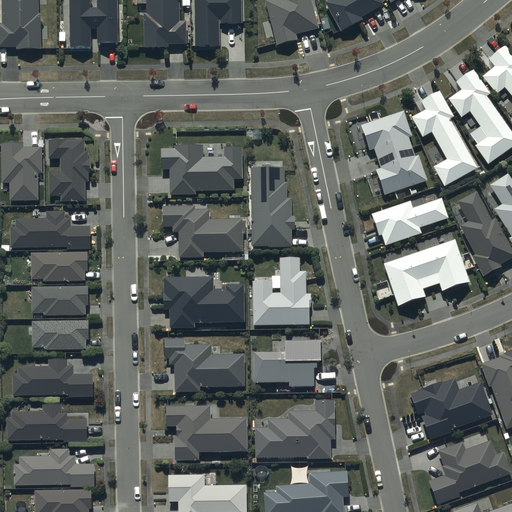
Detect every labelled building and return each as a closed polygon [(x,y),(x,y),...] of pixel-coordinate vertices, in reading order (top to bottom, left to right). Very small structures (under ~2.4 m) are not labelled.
[(2,0),(3,24),(0,23),(0,47),(17,47),(17,50),(41,49),(41,14),(38,14),(38,0),(2,0)] [(118,43),(117,0),(97,0),(97,8),(90,8),(89,0),(69,0),(71,48),(91,47),(90,29),(97,29),(98,43),(118,43)] [(179,0),(146,0),(146,14),(144,14),(144,48),(169,48),(169,44),(186,44),(186,21),(179,21),(179,0)] [(194,0),(195,47),(220,46),(219,19),(224,19),(224,24),(241,24),(241,0),(194,0)] [(319,28),(311,0),(269,0),(264,2),(277,46),(297,40),(295,34),(319,28)] [(383,5),(379,0),(330,0),(325,3),(342,32),(362,21),(360,17),(383,5)] [(511,55),(505,47),(488,61),(494,68),(482,78),(496,95),(504,88),(511,98),(511,55)] [(473,71),(455,84),(461,92),(448,101),(460,119),(469,113),(487,139),(475,147),(487,165),(511,147),(511,134),(487,99),(491,96),(473,71)] [(440,92),(421,102),(426,110),(412,118),(422,137),(431,132),(447,160),(434,167),(444,186),(477,168),(451,121),(455,118),(440,92)] [(376,170),(385,195),(427,181),(418,156),(416,157),(410,139),(413,137),(405,112),(361,126),(370,151),(374,149),(381,169),(376,170)] [(84,141),(49,141),(48,159),(61,159),(61,172),(49,172),(49,196),(61,196),(61,201),(85,201),(85,181),(88,181),(88,172),(90,172),(90,161),(88,161),(88,152),(84,152),(84,141)] [(10,184),(10,201),(38,201),(38,174),(42,174),(42,147),(23,147),(23,144),(1,144),(2,184),(10,184)] [(170,169),(170,195),(196,194),(196,191),(234,191),(234,179),(242,179),(242,147),(225,147),(225,157),(203,157),(202,145),(176,145),(176,149),(162,149),(162,169),(170,169)] [(284,167),(251,167),(252,247),(293,246),(292,230),(296,230),(296,215),(292,215),(292,197),(287,198),(287,182),(284,182),(284,167)] [(511,180),(507,173),(489,185),(502,205),(493,210),(511,237),(508,239),(511,244),(511,180)] [(476,192),(457,202),(468,223),(459,227),(474,256),(472,257),(483,278),(501,269),(500,266),(511,259),(511,252),(495,219),(491,221),(476,192)] [(371,214),(379,237),(381,236),(385,246),(421,234),(419,228),(448,218),(441,198),(413,208),(411,201),(371,214)] [(195,206),(162,206),(162,228),(172,227),(173,232),(178,232),(179,258),(204,257),(203,253),(243,252),(243,219),(209,220),(209,210),(195,210),(195,206)] [(10,227),(11,248),(67,248),(67,250),(91,250),(91,226),(71,226),(71,219),(65,219),(65,212),(47,212),(47,219),(16,219),(16,227),(10,227)] [(382,263),(396,308),(425,298),(422,289),(439,284),(442,291),(469,282),(455,239),(382,263)] [(88,253),(31,253),(31,280),(43,279),(43,282),(85,281),(85,272),(88,272),(88,253)] [(253,281),(253,326),(310,325),(310,301),(311,301),(311,294),(306,294),(306,271),(300,271),(300,258),(280,258),(280,293),(273,293),(273,281),(253,281)] [(213,277),(164,278),(164,309),(171,309),(171,328),(195,327),(194,322),(244,322),(243,285),(226,285),(226,289),(222,289),(222,280),(213,280),(213,277)] [(88,287),(32,287),(32,313),(44,313),(44,315),(85,315),(85,306),(88,306),(88,287)] [(88,321),(32,321),(32,348),(41,348),(41,350),(86,350),(86,339),(88,339),(88,321)] [(185,339),(165,340),(165,359),(170,359),(170,366),(175,366),(175,392),(200,392),(200,387),(244,387),(244,354),(211,354),(211,345),(185,345),(185,339)] [(254,353),(254,383),(289,383),(289,387),(314,387),(314,369),(318,369),(317,362),(321,362),(321,340),(285,340),(285,353),(254,353)] [(511,350),(503,354),(503,355),(499,356),(499,357),(480,365),(488,388),(490,387),(506,429),(511,427),(511,350)] [(13,375),(13,395),(69,395),(69,397),(94,397),(93,374),(73,375),(73,366),(68,366),(68,360),(49,360),(49,366),(18,367),(18,375),(13,375)] [(492,415),(480,382),(458,390),(454,379),(441,383),(441,382),(423,389),(423,390),(410,395),(417,415),(424,412),(426,416),(422,417),(431,441),(451,433),(450,431),(492,415)] [(256,428),(256,458),(308,457),(308,459),(331,459),(331,439),(335,439),(335,401),(316,401),(316,411),(288,411),(288,419),(268,420),(268,428),(256,428)] [(7,420),(8,441),(63,440),(63,443),(87,442),(87,420),(68,420),(68,414),(62,414),(62,405),(43,405),(43,412),(13,412),(13,420),(7,420)] [(211,406),(166,407),(167,427),(177,427),(177,437),(175,437),(176,461),(199,460),(199,453),(247,452),(247,418),(211,419),(211,406)] [(462,442),(438,451),(444,466),(441,467),(444,475),(427,481),(437,505),(459,497),(458,494),(511,473),(503,453),(495,456),(489,441),(465,450),(462,442)] [(14,465),(14,486),(71,485),(71,488),(95,488),(95,464),(76,465),(75,456),(69,456),(69,450),(51,450),(51,457),(20,457),(20,464),(14,465)] [(263,493),(264,511),(344,511),(343,497),(349,497),(347,471),(310,474),(311,484),(277,487),(277,492),(263,493)] [(178,502),(178,511),(246,511),(247,485),(205,485),(205,475),(169,475),(169,502),(178,502)] [(91,491),(35,491),(35,511),(88,511),(88,508),(91,508),(91,491)] [(511,511),(511,503),(489,511),(480,511),(477,504),(454,511),(511,511)]
